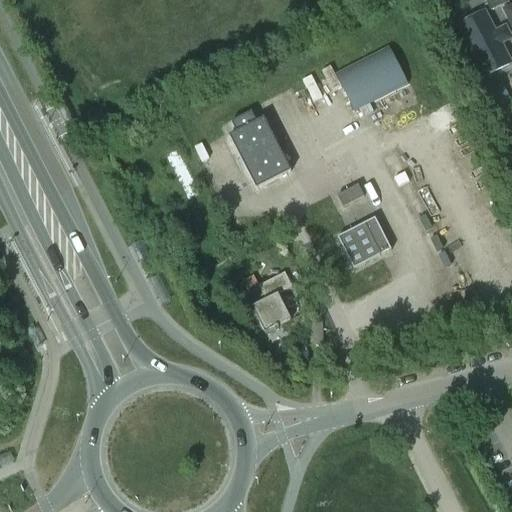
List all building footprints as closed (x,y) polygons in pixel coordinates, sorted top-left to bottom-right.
[(510,0),(484,0),(490,11),(511,0),(510,0)] [(509,62),(483,11),(463,21),(488,72),(509,62)] [(369,60),(335,78),(353,114),(386,97),(407,86),(403,78),(388,50),(369,60)] [(502,84),(482,94),(491,111),(510,101),(502,84)] [(230,125),(235,135),(228,139),(255,192),(290,174),(263,121),(255,125),(250,114),(230,125)] [(357,187),(336,198),(342,210),(363,199),(357,187)] [(374,221),(336,240),(353,272),(390,253),(374,221)] [(258,289),(265,303),(251,310),(264,335),(290,322),(277,297),(291,290),(284,275),(258,289)]
